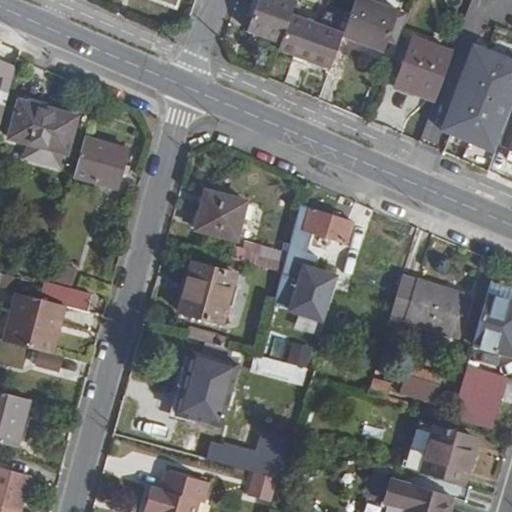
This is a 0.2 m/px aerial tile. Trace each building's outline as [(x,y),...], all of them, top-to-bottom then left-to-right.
[(282,42),(293,12),(298,1),(294,0),(262,0),(250,30),(282,42)] [(357,0),(345,32),(386,48),(400,11),(371,0),(357,0)] [(282,42),(280,48),(332,67),(345,32),(293,12),(282,42)] [(396,85),(436,99),(453,50),(415,37),(396,85)] [(0,82),(12,87),(17,69),(0,62),(0,124),(1,124),(6,109),(0,107),(0,82)] [(486,137),(499,103),(458,88),(445,122),(486,137)] [(11,137),(69,153),(79,116),(21,100),(11,137)] [(511,112),(501,143),(511,147),(511,112)] [(129,150),(85,137),(80,155),(75,175),(117,188),(129,150)] [(237,243),(247,201),(205,193),(196,234),(237,243)] [(353,222),(301,207),(296,227),(347,243),(353,222)] [(293,238),(289,255),(302,259),(307,242),(293,238)] [(240,261),(279,272),(284,251),(245,241),(240,261)] [(223,324),(237,277),(195,264),(180,312),(223,324)] [(302,280),(283,274),(276,302),(296,307),(302,280)] [(469,296),(402,277),(394,305),(407,309),(404,322),(450,335),(456,311),(464,313),(469,296)] [(67,305),(88,311),(92,293),(44,280),(39,298),(67,305)] [(511,295),(491,289),(474,347),(507,356),(511,357),(511,295)] [(4,340),(53,353),(67,305),(39,298),(18,292),(4,340)] [(407,309),(394,305),(390,318),(404,322),(407,309)] [(457,337),(464,313),(456,311),(450,335),(457,337)] [(304,382),(308,346),(289,344),(287,361),(255,357),(253,376),(304,382)] [(507,356),(474,347),(470,360),(502,370),(507,356)] [(36,352),(33,366),(57,371),(60,357),(36,352)] [(219,426),(235,365),(191,352),(174,414),(219,426)] [(452,419),(490,429),(505,378),(468,367),(452,419)] [(400,394),(435,404),(443,378),(413,369),(412,378),(405,376),(400,394)] [(372,380),(368,395),(386,400),(391,385),(372,380)] [(0,440),(18,445),(31,399),(0,390),(0,440)] [(421,473),(462,486),(479,436),(436,423),(421,473)] [(479,436),(462,486),(477,490),(493,440),(479,436)] [(203,449),(200,458),(259,474),(276,479),(278,469),(203,449)] [(0,466),(0,506),(18,511),(20,511),(31,475),(0,466)] [(148,511),(151,511),(199,511),(202,503),(207,505),(211,484),(169,472),(165,488),(154,486),(148,511)] [(276,479),(259,474),(253,497),(272,502),(277,479),(276,479)] [(405,509),(404,511),(441,511),(445,495),(395,479),(387,504),(405,509)] [(448,511),(453,497),(445,495),(441,511),(448,511)]
